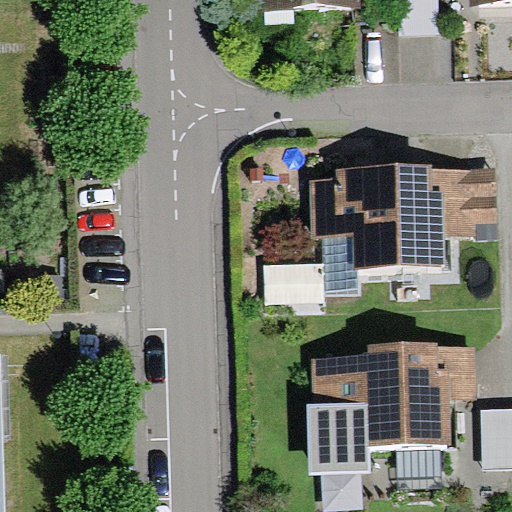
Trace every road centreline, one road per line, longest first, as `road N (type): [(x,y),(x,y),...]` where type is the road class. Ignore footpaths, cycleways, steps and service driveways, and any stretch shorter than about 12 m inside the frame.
road 1 (residential): [(184,511),(172,105)]
road 2 (residential): [(511,97),(172,105)]
